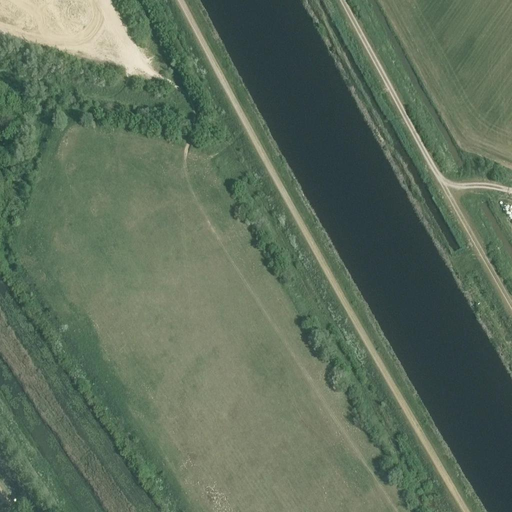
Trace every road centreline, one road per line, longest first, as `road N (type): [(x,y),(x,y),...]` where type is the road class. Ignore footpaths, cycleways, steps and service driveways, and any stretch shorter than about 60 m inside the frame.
road 1 (track): [(183,0),(467,511)]
road 2 (track): [(511,306),(343,0)]
